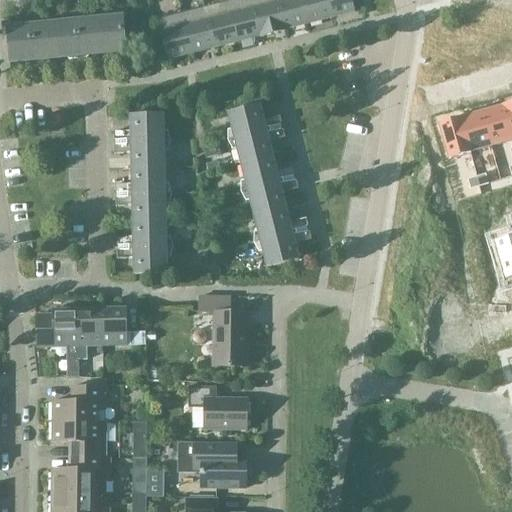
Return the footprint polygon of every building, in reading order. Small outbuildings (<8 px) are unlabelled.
[(259,37),(249,0),(235,0),(226,2),(236,42),(259,37)] [(283,31),(274,0),(249,0),(259,37),(283,31)] [(274,0),(283,31),(306,25),(299,0),(274,0)] [(329,19),(324,0),(299,0),(306,25),(329,19)] [(324,0),(329,19),(353,12),(349,0),(324,0)] [(236,42),(226,2),(203,8),(213,48),(236,42)] [(213,48),(203,8),(179,14),(190,54),(213,48)] [(190,54),(179,14),(156,20),(166,61),(190,54)] [(124,52),(121,18),(100,19),(76,22),(51,24),(26,27),(5,29),(9,63),(30,61),(54,59),(79,56),(104,54),(124,52)] [(511,104),(501,108),(511,142),(511,104)] [(262,121),(258,106),(227,114),(234,139),(265,132),(264,130),(279,126),(280,123),(279,117),(262,121)] [(501,108),(480,114),(490,148),(511,142),(501,108)] [(480,114),(460,120),(469,154),(490,148),(480,114)] [(162,142),(162,129),(161,115),(129,116),(130,132),(113,133),(113,140),(115,142),(130,141),(130,143),(162,142)] [(460,120),(438,126),(448,160),(469,154),(460,120)] [(271,155),(269,148),(268,143),(284,139),(282,131),(280,130),(265,134),(265,132),(234,139),(240,163),(271,155)] [(163,168),(162,155),(162,142),(130,143),(130,146),(115,146),(113,147),(113,155),(130,155),(131,169),(163,168)] [(293,174),(293,172),(292,168),(275,172),(271,155),(240,163),(246,190),(278,183),(277,181),(292,177),(293,174)] [(163,195),(163,168),(131,169),(131,185),(114,185),(114,193),(116,195),(131,194),(131,196),(163,195)] [(485,175),(476,177),(479,187),(488,184),(485,175)] [(476,177),(466,180),(469,190),(479,187),(476,177)] [(297,190),(296,186),(295,182),(293,181),(278,185),(278,183),(246,190),(253,219),(285,211),(281,194),(297,190)] [(164,222),(164,208),(163,195),(131,196),(131,198),(116,198),(114,200),(114,207),(131,207),(132,222),(164,222)] [(259,242),(291,234),(290,232),(305,228),(306,225),(305,219),(288,223),(285,211),(253,219),(259,242)] [(165,248),(164,235),(164,222),(132,222),(132,238),(115,238),(115,246),(117,247),(132,247),(132,249),(165,248)] [(297,260),(294,246),(294,245),(310,241),(308,233),(306,233),(291,236),(291,234),(259,242),(266,268),(297,260)] [(511,236),(496,241),(507,281),(511,279),(511,236)] [(165,275),(165,261),(165,248),(132,249),(133,251),(117,251),(116,253),(116,260),(133,260),(133,275),(165,275)] [(247,314),(230,314),(230,297),(197,297),(196,315),(212,315),(212,368),(246,368),(247,314)] [(77,346),(77,312),(75,312),(75,306),(63,306),(63,312),(51,312),(51,316),(35,317),(35,347),(77,346)] [(101,346),(101,311),(77,312),(77,346),(101,346)] [(125,311),(101,311),(101,346),(126,345),(126,347),(144,346),(144,333),(125,333),(125,311)] [(90,378),(90,370),(78,370),(78,378),(90,378)] [(52,402),(52,423),(96,424),(96,422),(96,410),(106,411),(106,388),(80,387),(80,403),(52,402)] [(245,431),(245,400),(215,400),(216,387),(188,387),(187,409),(203,409),(203,430),(245,431)] [(152,436),(151,410),(141,411),(142,437),(152,436)] [(106,422),(96,422),(96,424),(52,423),(51,444),(75,444),(74,459),(82,460),(106,459),(106,435),(106,422)] [(244,490),(245,459),(234,459),(235,445),(177,444),(177,475),(199,475),(199,490),(244,490)] [(145,447),(131,447),(131,459),(145,459),(145,447)] [(110,460),(106,459),(82,460),(81,472),(51,471),(51,494),(93,495),(93,494),(103,495),(104,482),(110,482),(110,460)] [(145,481),(131,481),(131,495),(144,495),(145,481)] [(92,509),(93,495),(51,494),(50,511),(109,511),(109,509),(92,509)] [(144,497),(131,497),(131,510),(144,510),(144,497)] [(185,511),(215,511),(215,501),(185,501),(185,511)]
